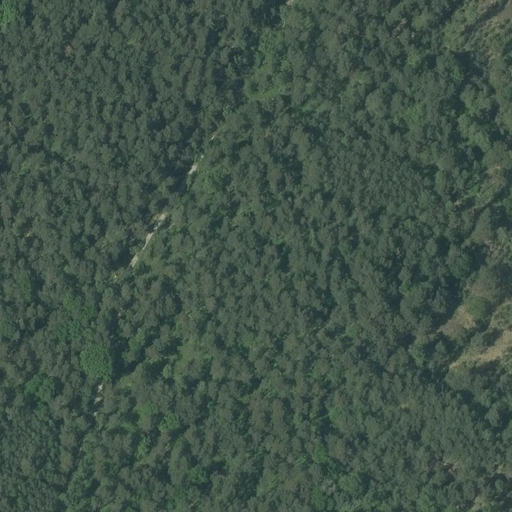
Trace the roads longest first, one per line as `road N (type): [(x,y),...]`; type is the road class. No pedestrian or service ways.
road 1 (track): [(60,511),(129,271),(146,237)]
road 2 (track): [(146,237),(292,0)]
road 3 (track): [(0,126),(108,200),(146,237)]
